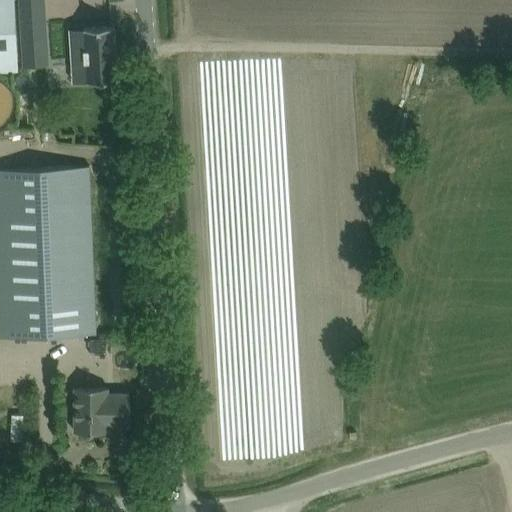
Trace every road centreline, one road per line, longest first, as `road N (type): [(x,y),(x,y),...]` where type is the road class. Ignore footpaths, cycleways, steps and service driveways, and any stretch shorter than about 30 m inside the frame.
road 1 (unclassified): [(181,511),(152,0)]
road 2 (unclassified): [(284,500),(511,437)]
road 3 (unclassified): [(161,511),(0,498)]
